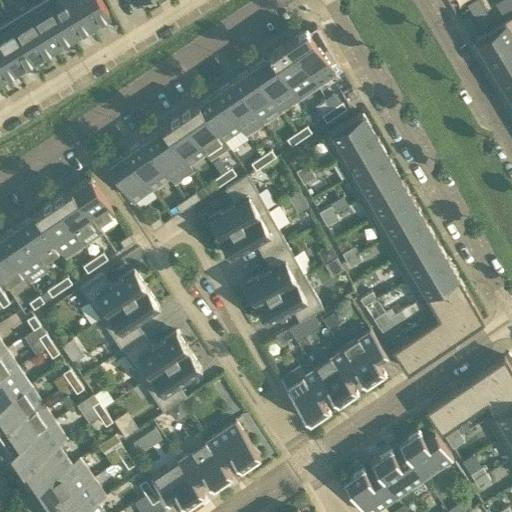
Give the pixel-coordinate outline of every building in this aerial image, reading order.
[(37,0),(28,6),(52,46),(71,34),(50,0),(37,0)] [(89,23),(75,0),(50,0),(71,34),(89,23)] [(75,0),(89,23),(109,12),(101,0),(75,0)] [(469,0),(466,2),(480,26),(492,19),(480,0),(469,0)] [(501,13),(510,7),(505,0),(496,0),(494,2),(501,13)] [(34,57),(52,46),(28,6),(10,17),(34,57)] [(470,32),(477,28),(467,13),(460,17),(470,32)] [(511,13),(474,36),(487,57),(511,41),(511,13)] [(34,57),(10,17),(0,22),(0,42),(15,68),(34,57)] [(306,27),(287,39),(312,76),(313,75),(318,83),(342,67),(337,59),(327,43),(317,24),(308,30),(306,27)] [(318,83),(313,75),(312,76),(287,39),(269,52),(269,53),(270,52),(300,96),(318,83)] [(511,69),(511,41),(487,57),(499,77),(511,69)] [(0,77),(15,68),(0,42),(0,77)] [(282,108),(300,96),(270,52),(269,53),(252,64),(282,108)] [(264,120),(282,108),(252,64),(234,77),(264,120)] [(511,69),(499,77),(511,98),(511,97),(511,69)] [(245,133),(264,120),(234,77),(216,89),(241,124),(240,125),(245,133)] [(223,136),(240,125),(241,124),(216,89),(199,100),(198,99),(198,100),(223,136)] [(229,144),(223,136),(198,100),(180,112),(205,148),(204,149),(209,157),(229,144)] [(341,100),(331,106),(336,113),(346,106),(341,100)] [(326,120),(336,113),(331,106),(321,113),(326,120)] [(322,133),(335,154),(374,131),(362,110),(322,133)] [(188,160),(204,149),(205,148),(180,112),(162,124),(187,161),(188,160)] [(306,123),(296,130),(301,137),(311,130),(306,123)] [(193,168),(188,160),(187,161),(162,124),(162,125),(145,137),(169,173),(168,173),(174,181),(193,168)] [(291,143),(301,137),(296,130),(286,137),(291,143)] [(335,154),(347,175),(386,152),(374,131),(335,154)] [(151,185),(168,173),(169,173),(145,137),(127,149),(151,185)] [(271,148),(261,155),(265,161),(275,154),(271,148)] [(132,198),(151,185),(127,149),(108,162),(132,198)] [(347,175),(359,195),(398,172),(386,152),(347,175)] [(265,161),(261,155),(251,161),(255,168),(265,161)] [(296,169),(299,175),(312,169),(308,162),(296,169)] [(231,165),(221,172),(226,179),(236,172),(231,165)] [(315,175),(312,169),(299,175),(303,182),(315,175)] [(208,215),(219,234),(267,208),(247,171),(225,186),(233,201),(208,215)] [(216,186),(226,179),(221,172),(211,179),(216,186)] [(359,195),(371,216),(410,193),(398,172),(359,195)] [(71,185),(71,186),(96,222),(114,210),(90,174),(72,187),(71,185)] [(102,230),(96,222),(71,186),(53,198),(83,243),(102,230)] [(185,196),(190,203),(199,196),(195,190),(185,196)] [(371,216),(383,237),(422,214),(410,193),(371,216)] [(175,203),(180,210),(190,203),(185,196),(175,203)] [(64,255),(83,243),(53,198),(34,210),(35,212),(36,211),(60,247),(59,247),(64,255)] [(319,210),(322,217),(335,210),(331,203),(319,210)] [(286,240),(267,208),(219,234),(230,254),(255,240),(263,253),(286,240)] [(338,217),(335,210),(322,217),(326,223),(338,217)] [(43,258),(59,247),(60,247),(36,211),(35,212),(18,223),(42,259),(43,258)] [(395,257),(434,234),(422,214),(383,237),(395,257)] [(153,228),(163,221),(158,215),(148,221),(153,228)] [(18,223),(0,235),(24,271),(23,271),(29,279),(48,266),(43,258),(42,259),(18,223)] [(124,245),(134,238),(129,232),(119,239),(124,245)] [(395,257),(407,278),(446,255),(434,234),(395,257)] [(0,275),(5,283),(23,271),(24,271),(0,235),(0,275)] [(245,280),(256,300),(304,273),(286,240),(263,253),(270,266),(245,280)] [(342,251),(345,258),(358,251),(354,244),(342,251)] [(103,250),(93,257),(97,263),(107,257),(103,250)] [(358,251),(345,258),(349,265),(361,258),(358,251)] [(419,299),(428,294),(427,294),(458,276),(446,255),(407,278),(419,299)] [(87,270),(97,263),(93,257),(83,263),(87,270)] [(80,285),(101,316),(146,285),(134,267),(110,283),(101,270),(80,285)] [(304,273),(256,300),(267,320),(292,306),(299,319),(322,306),(304,273)] [(67,274),(57,281),(61,287),(71,281),(67,274)] [(482,317),(458,276),(427,294),(428,294),(439,314),(393,346),(398,353),(408,368),(482,317)] [(51,294),(61,287),(57,281),(47,288),(51,294)] [(122,347),(144,332),(135,320),(159,304),(146,285),(101,316),(122,347)] [(359,297),(364,303),(376,296),(371,289),(359,297)] [(9,300),(3,290),(0,292),(0,301),(3,305),(9,300)] [(34,307),(44,300),(39,293),(29,300),(34,307)] [(338,307),(325,316),(331,326),(345,317),(338,307)] [(389,315),(377,323),(382,329),(393,322),(405,315),(401,308),(389,315)] [(377,323),(389,315),(384,309),(373,317),(377,323)] [(311,329),(319,324),(312,312),(303,317),(311,329)] [(40,323),(33,313),(27,317),(33,327),(40,323)] [(35,352),(45,345),(39,335),(45,330),(40,323),(33,327),(23,334),(35,352)] [(287,326),(275,332),(281,342),(292,335),(287,326)] [(341,347),(357,370),(365,382),(375,375),(386,371),(376,357),(385,351),(387,353),(388,353),(369,326),(368,327),(369,328),(341,347)] [(122,347),(143,378),(188,347),(176,329),(152,345),(144,332),(122,347)] [(39,335),(45,345),(52,340),(45,330),(39,335)] [(67,352),(78,344),(72,336),(61,343),(67,352)] [(59,350),(52,340),(45,345),(52,355),(59,350)] [(0,349),(0,375),(18,364),(6,346),(0,349)] [(201,366),(188,347),(143,378),(164,409),(186,395),(177,382),(201,366)] [(348,376),(357,370),(341,347),(313,365),(329,389),(337,401),(347,394),(358,390),(348,376)] [(511,368),(504,354),(426,407),(437,423),(441,428),(487,397),(495,409),(496,409),(511,398),(511,368)] [(0,375),(0,402),(30,382),(18,364),(0,375)] [(298,364),(280,376),(284,382),(309,420),(319,413),(330,409),(320,395),(329,389),(313,365),(304,372),(298,364)] [(63,370),(70,380),(76,376),(69,366),(63,370)] [(83,386),(76,376),(70,380),(76,390),(83,386)] [(0,428),(42,400),(30,382),(0,402),(0,428)] [(193,393),(184,400),(191,408),(200,402),(193,393)] [(487,414),(498,433),(511,424),(511,398),(496,409),(495,409),(487,414)] [(92,403),(99,413),(105,409),(99,399),(92,403)] [(0,428),(0,431),(11,447),(54,418),(42,400),(0,428)] [(138,425),(127,408),(114,418),(125,434),(138,425)] [(112,419),(105,409),(99,413),(106,423),(112,419)] [(208,437),(224,460),(232,454),(242,469),(250,460),(260,453),(235,417),(234,418),(235,419),(208,437)] [(11,447),(23,465),(58,441),(59,441),(67,436),(54,418),(11,447)] [(453,456),(434,429),(433,430),(435,432),(426,438),(416,424),(408,432),(399,439),(407,451),(423,475),(451,456),(451,457),(453,456)] [(511,424),(498,433),(510,454),(511,452),(511,424)] [(455,425),(444,433),(448,439),(460,431),(455,425)] [(460,431),(448,439),(453,446),(464,438),(460,431)] [(130,441),(138,453),(150,444),(143,433),(130,441)] [(208,437),(180,456),(196,479),(204,473),(214,487),(222,479),(232,472),(224,460),(208,437)] [(71,460),(59,441),(58,441),(23,465),(25,464),(38,483),(72,461),(71,460)] [(114,446),(121,456),(128,452),(121,441),(114,446)] [(395,494),(423,475),(407,451),(398,457),(388,443),(381,451),(371,458),(379,470),(395,494)] [(135,462),(128,452),(121,456),(128,466),(135,462)] [(38,483),(51,502),(51,503),(93,475),(79,455),(71,460),(72,461),(38,483)] [(196,479),(180,456),(152,474),(151,473),(150,474),(168,501),(169,500),(168,498),(177,492),(186,506),(194,498),(204,491),(196,479)] [(343,477),(345,480),(366,511),(367,511),(368,511),(395,494),(379,470),(370,476),(361,462),(353,470),(343,477)] [(470,472),(474,479),(486,471),(482,465),(470,472)] [(490,478),(486,471),(474,479),(478,485),(490,478)] [(49,504),(54,511),(77,511),(97,498),(98,499),(106,494),(93,475),(51,503),(51,502),(49,504)] [(139,482),(145,492),(152,487),(145,477),(139,482)] [(159,497),(152,487),(145,492),(152,502),(159,497)] [(106,511),(98,499),(97,498),(77,511),(106,511)] [(447,509),(447,510),(448,511),(461,511),(456,503),(447,509)]
